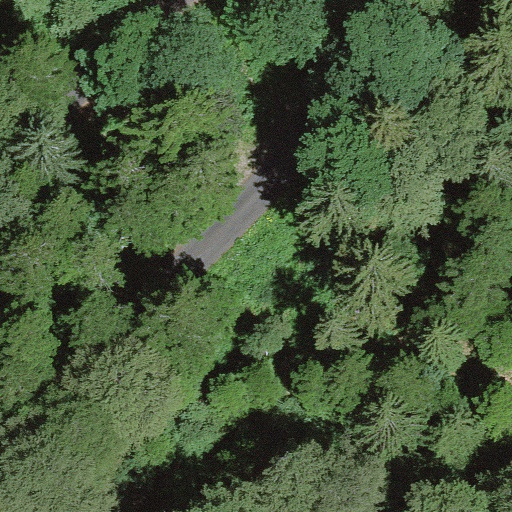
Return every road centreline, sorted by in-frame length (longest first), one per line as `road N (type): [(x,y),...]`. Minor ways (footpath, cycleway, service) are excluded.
road 1 (unclassified): [(337,0),(348,55),(301,151),(142,325),(0,459)]
road 2 (unclassified): [(0,156),(70,114),(133,55),(174,0)]
